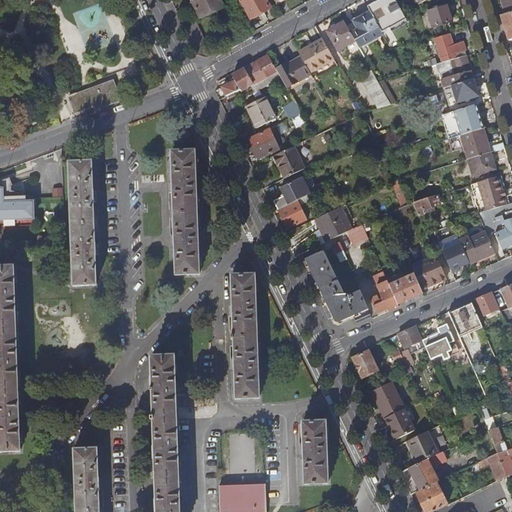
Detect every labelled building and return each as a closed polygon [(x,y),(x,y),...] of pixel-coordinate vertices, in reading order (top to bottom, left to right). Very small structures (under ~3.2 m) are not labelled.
[(200,18),(223,6),(220,0),(191,0),(192,2),(190,3),(190,5),(192,10),(194,11),(196,10),(200,18)] [(271,8),(266,0),(239,0),(250,19),(271,8)] [(370,13),(382,33),(406,20),(394,0),(380,0),(367,7),(370,13)] [(511,0),(501,0),(507,15),(511,13),(511,0)] [(432,27),(451,22),(446,4),(427,10),(432,27)] [(358,48),(382,34),(382,33),(370,13),(346,26),(355,42),(358,48)] [(511,13),(507,15),(502,17),(509,41),(511,39),(511,13)] [(197,55),(205,59),(206,59),(207,59),(211,56),(195,22),(183,28),(197,55)] [(338,52),(355,42),(346,26),(344,22),(327,32),(338,52)] [(442,63),(465,56),(464,51),(465,51),(462,41),(452,45),(448,34),(434,39),(442,63)] [(313,79),(337,66),(322,40),(299,53),(301,57),(311,74),(313,79)] [(264,78),(276,72),(276,71),(266,54),(257,59),(258,61),(256,62),(264,78)] [(451,87),(473,80),(470,71),(470,70),(465,56),(442,63),(436,64),(443,89),(451,87)] [(286,88),(311,74),(301,57),(288,65),(287,64),(276,71),(276,72),(283,84),(285,88),(286,88)] [(252,85),(264,78),(256,62),(255,61),(245,66),(246,68),(244,69),(252,85)] [(361,77),(373,74),(369,66),(358,71),(361,77)] [(240,92),(252,85),(244,69),(232,76),(235,82),(221,88),(225,97),(239,91),(240,92)] [(377,109),(390,105),(378,83),(373,74),(361,77),(360,77),(377,109)] [(456,103),(477,97),(473,80),(451,87),(456,103)] [(80,112),(95,107),(96,110),(120,101),(113,82),(68,98),(73,111),(79,108),(80,112)] [(265,124),(274,119),(266,103),(283,95),(288,105),(282,108),(289,120),(300,114),(286,88),(285,88),(282,89),(273,94),(261,100),(246,107),(255,127),(265,123),(265,124)] [(260,97),(269,92),(268,90),(266,91),(265,89),(257,93),(260,97)] [(247,104),(260,97),(257,93),(255,90),(243,96),(247,104)] [(478,106),(457,112),(464,134),(485,127),(478,106)] [(258,159),(278,149),(269,129),(248,139),(258,159)] [(468,160),(490,153),(483,129),(467,134),(471,147),(464,149),(468,160)] [(460,135),(451,138),(454,149),(464,147),(460,135)] [(284,179),(303,170),(293,147),(274,156),(284,179)] [(198,275),(195,151),(171,152),(172,182),(170,182),(170,193),(173,193),(174,235),(172,235),(172,246),(175,246),(176,275),(198,275)] [(472,177),(495,170),(493,162),(491,155),(490,153),(468,160),(467,160),(472,177)] [(96,285),(95,255),(97,255),(97,244),(94,245),(93,202),(95,202),(95,192),(93,192),(92,162),(69,163),(73,286),(96,285)] [(398,181),(422,174),(419,166),(414,167),(413,165),(390,172),(389,169),(386,170),(391,183),(398,181)] [(479,214),(506,206),(498,177),(471,185),(479,214)] [(278,210),(297,201),(309,195),(301,178),(280,188),(284,196),(274,201),(278,210)] [(0,220),(34,219),(33,198),(10,191),(11,191),(11,189),(11,187),(11,186),(12,186),(9,179),(0,182),(0,220)] [(397,198),(403,195),(398,181),(391,183),(397,198)] [(400,207),(407,205),(403,195),(397,198),(400,207)] [(418,216),(425,214),(423,211),(429,209),(432,208),(440,205),(442,209),(445,208),(439,195),(412,203),(415,210),(418,216)] [(288,230),(307,221),(297,201),(278,210),(288,230)] [(406,214),(415,210),(412,203),(403,207),(406,214)] [(488,237),(495,234),(502,251),(510,247),(511,247),(511,246),(511,207),(511,204),(506,206),(479,214),(478,214),(486,233),(488,237)] [(399,217),(406,214),(403,207),(396,210),(399,217)] [(320,245),(337,237),(346,233),(335,210),(310,223),(320,245)] [(390,221),(399,217),(396,210),(387,213),(390,221)] [(368,239),(362,225),(347,232),(353,246),(368,239)] [(470,264),(495,253),(488,237),(486,233),(470,240),(469,237),(460,241),(462,248),(466,257),(470,264)] [(456,262),(466,257),(462,248),(452,253),(456,262)] [(338,323),(368,309),(360,291),(346,298),(323,252),(305,260),(334,321),(338,323)] [(432,266),(439,263),(436,256),(428,259),(432,266)] [(456,282),(474,274),(470,264),(466,257),(456,262),(448,266),(456,282)] [(421,290),(446,279),(439,263),(432,266),(428,259),(411,267),(414,274),(421,290)] [(0,452),(21,452),(14,267),(0,267),(0,452)] [(388,312),(398,307),(398,305),(389,285),(383,273),(383,272),(372,277),(381,296),(379,297),(378,296),(370,299),(377,314),(387,310),(388,312)] [(398,305),(423,294),(421,290),(414,274),(389,285),(398,305)] [(259,398),(254,275),(231,276),(232,306),(230,306),(230,316),(233,316),(233,336),(231,336),(230,340),(233,340),(234,358),(232,359),(232,369),(234,369),(236,399),(259,398)] [(507,325),(511,323),(511,284),(500,289),(508,309),(501,312),(507,325)] [(483,316),(499,309),(492,293),(476,300),(483,316)] [(471,302),(449,312),(451,317),(455,328),(459,337),(482,326),(479,320),(471,302)] [(448,353),(457,348),(447,325),(437,329),(439,334),(423,341),(426,348),(431,360),(442,355),(445,360),(450,358),(448,353)] [(405,349),(422,341),(415,327),(398,335),(405,349)] [(410,355),(426,348),(423,341),(422,340),(422,341),(405,349),(406,351),(408,350),(410,355)] [(406,375),(410,373),(407,366),(401,353),(399,348),(392,351),(397,362),(401,360),(402,363),(401,364),(406,375)] [(407,366),(413,363),(410,355),(408,350),(406,351),(401,353),(407,366)] [(378,371),(369,351),(353,359),(362,379),(378,371)] [(179,511),(174,356),(151,357),(152,379),(150,379),(150,391),(152,391),(153,417),(151,417),(151,421),(153,421),(155,448),(152,448),(152,459),(155,459),(156,500),(154,501),(154,511),(157,511),(156,511),(179,511)] [(404,409),(391,383),(372,392),(385,418),(404,409)] [(395,440),(415,431),(404,409),(385,418),(395,440)] [(489,430),(494,428),(491,418),(485,420),(489,430)] [(328,483),(325,421),(302,422),(303,443),(301,443),(301,454),(303,454),(305,484),(328,483)] [(498,453),(504,451),(495,429),(489,430),(498,453)] [(417,464),(438,454),(427,432),(407,441),(417,464)] [(511,461),(511,459),(511,458),(511,448),(504,451),(498,453),(507,477),(511,475),(511,461)] [(97,449),(74,450),(76,511),(99,511),(99,489),(101,489),(100,478),(98,478),(97,449)] [(416,492),(437,482),(430,468),(447,460),(443,452),(438,454),(417,464),(400,472),(411,494),(416,492)] [(497,481),(507,477),(498,454),(498,453),(478,463),(481,468),(490,464),(497,481)] [(425,511),(434,511),(448,505),(437,482),(416,492),(425,511)] [(266,511),(265,485),(219,486),(219,511),(266,511)]
